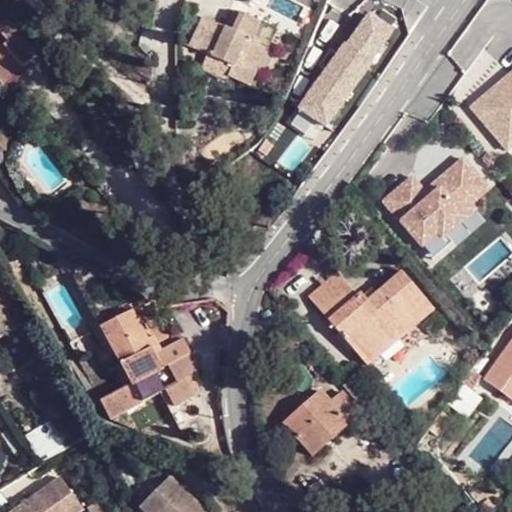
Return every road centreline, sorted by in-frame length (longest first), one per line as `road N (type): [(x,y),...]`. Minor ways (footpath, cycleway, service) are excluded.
road 1 (residential): [(447,13),(247,292)]
road 2 (residential): [(209,286),(170,176),(168,0)]
road 3 (residential): [(0,207),(163,293),(209,286)]
road 4 (residential): [(247,292),(235,397),(247,458),(281,511)]
